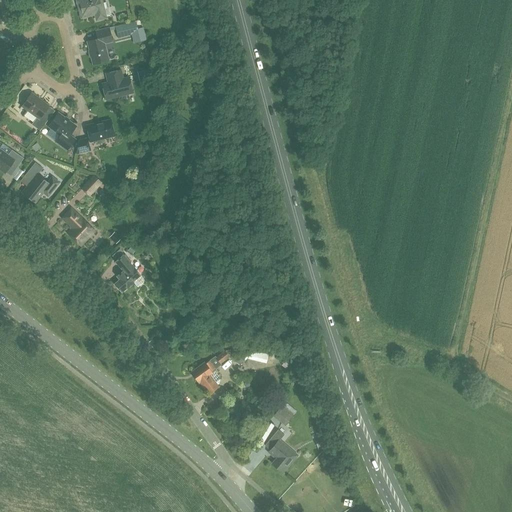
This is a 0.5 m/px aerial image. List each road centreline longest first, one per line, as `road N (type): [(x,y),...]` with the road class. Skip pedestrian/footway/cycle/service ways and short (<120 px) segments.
road 1 (primary): [(402,511),(343,367),(239,0)]
road 2 (residential): [(214,472),(225,459),(221,451),(106,296),(0,197)]
road 3 (primary): [(214,472),(0,298)]
road 4 (residential): [(29,67),(57,87),(75,78),(62,19),(31,20)]
